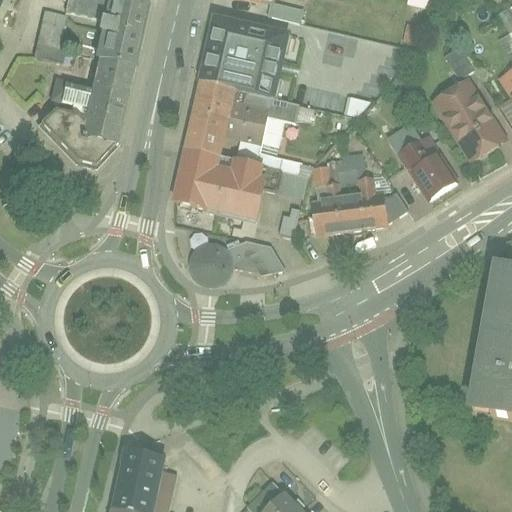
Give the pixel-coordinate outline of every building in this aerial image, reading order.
[(117,151),(151,7),(121,0),(70,0),(67,16),(108,25),(80,142),(117,151)] [(226,0),(225,6),(258,14),(261,0),(226,0)] [(407,0),(406,7),(425,11),(428,0),(407,0)] [(270,5),(267,19),(299,26),(302,12),(270,5)] [(509,36),(498,42),(511,66),(511,8),(509,10),(511,14),(511,17),(502,24),(509,36)] [(41,13),(32,59),(63,65),(67,43),(61,42),(66,18),(41,13)] [(266,51),(271,27),(245,21),(243,30),(221,25),(180,214),(252,233),(259,204),(285,211),(293,177),(269,172),(280,129),(290,132),(294,113),(354,127),(360,99),(317,88),(323,64),(266,51)] [(506,135),(457,70),(422,96),(471,161),(506,135)] [(511,76),(495,88),(511,114),(511,76)] [(433,137),(397,164),(423,198),(458,170),(433,137)] [(294,235),(387,227),(384,189),(364,191),(361,158),(324,162),(326,195),(291,198),(294,235)] [(235,275),(235,270),(235,264),(233,259),(228,253),(223,250),(220,248),(211,247),(206,248),(202,250),(199,252),(196,255),(194,258),(192,263),(191,266),(191,271),(193,279),(198,286),(205,290),(210,292),(215,292),(218,291),(223,289),(229,286),(233,279),(235,275)] [(511,273),(497,271),(486,342),(511,346),(511,273)] [(511,346),(486,342),(474,417),(511,423),(511,346)] [(153,511),(168,449),(126,440),(110,511),(153,511)] [(305,511),(282,489),(259,511),(305,511)]
